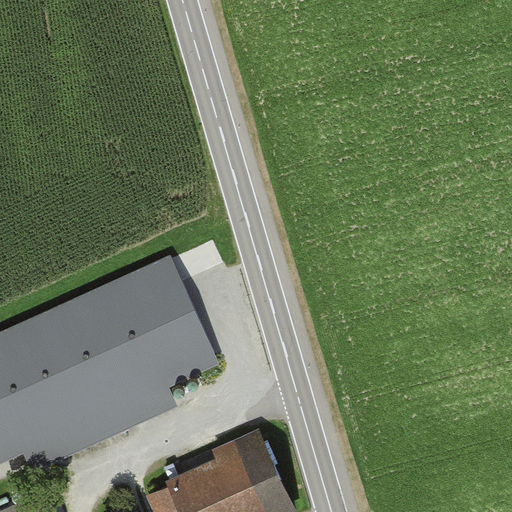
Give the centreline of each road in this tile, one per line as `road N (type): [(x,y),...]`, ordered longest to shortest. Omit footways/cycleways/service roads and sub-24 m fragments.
road 1 (secondary): [(332,511),(183,0)]
road 2 (unknown): [(91,511),(102,496),(300,402)]
